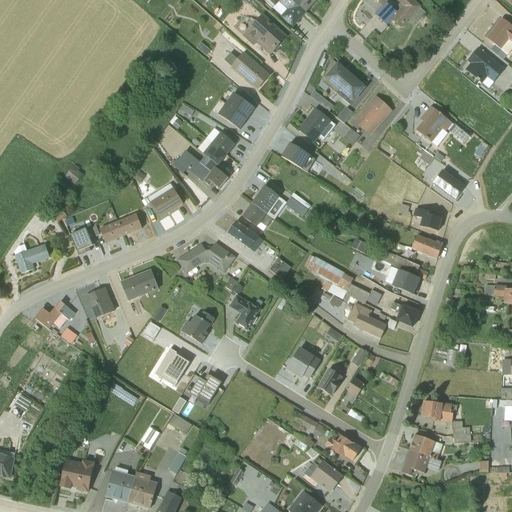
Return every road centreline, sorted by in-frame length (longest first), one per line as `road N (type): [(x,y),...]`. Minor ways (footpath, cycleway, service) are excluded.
road 1 (unclassified): [(415,364),(358,341),(197,224)]
road 2 (residential): [(197,224),(248,169),(327,27)]
road 3 (residential): [(327,27),(405,86),(479,0)]
road 4 (residential): [(12,313),(197,224)]
road 5 (residential): [(387,453),(223,355)]
road 6 (residential): [(497,216),(463,230),(454,245),(415,364)]
